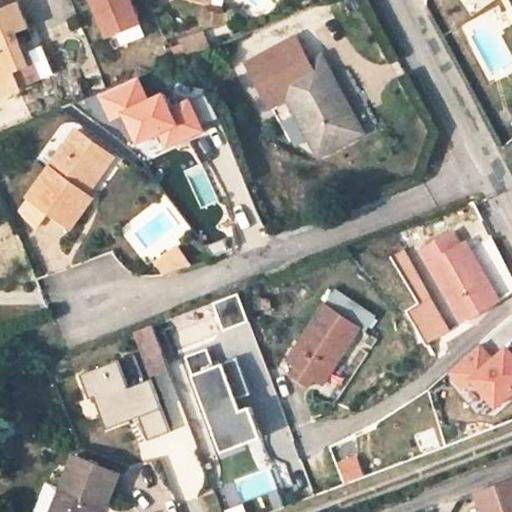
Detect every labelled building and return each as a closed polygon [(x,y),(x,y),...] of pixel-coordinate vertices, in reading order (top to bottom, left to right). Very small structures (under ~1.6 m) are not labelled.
[(88,0),(104,38),(139,24),(128,0),(88,0)] [(334,0),(327,0),(324,1),(328,10),(338,6),(334,0)] [(0,95),(1,99),(25,89),(23,85),(43,77),(36,61),(32,63),(19,32),(29,28),(18,1),(0,8),(0,95)] [(181,42),(187,55),(208,47),(202,34),(181,42)] [(248,63),(272,106),(288,97),(319,156),(364,132),(323,56),(311,62),(297,36),(248,63)] [(205,49),(193,54),(198,65),(209,61),(205,49)] [(193,54),(188,57),(193,68),(198,65),(193,54)] [(160,95),(147,100),(136,77),(98,95),(110,120),(121,115),(134,144),(156,134),(163,149),(201,131),(186,100),(167,110),(160,95)] [(289,103),(274,108),(284,136),(299,130),(289,103)] [(511,104),(500,112),(508,125),(511,122),(511,104)] [(107,150),(78,130),(30,196),(73,225),(92,198),(88,194),(79,187),(107,150)] [(115,156),(107,150),(79,187),(88,194),(115,156)] [(453,233),(422,250),(463,320),(495,301),(480,274),(484,272),(466,241),(460,244),(453,233)] [(192,264),(178,247),(158,262),(167,274),(192,264)] [(408,250),(397,256),(406,274),(418,268),(408,250)] [(418,268),(406,274),(413,285),(422,281),(424,280),(418,268)] [(484,272),(480,274),(495,301),(499,298),(484,272)] [(422,281),(413,285),(423,304),(431,299),(422,281)] [(378,314),(336,288),(289,361),(297,366),(292,374),(311,386),(316,377),(325,383),(361,325),(368,329),(378,314)] [(240,291),(215,301),(225,329),(250,319),(240,291)] [(275,296),(256,299),(258,308),(276,305),(275,296)] [(431,299),(423,304),(408,312),(427,345),(450,332),(431,299)] [(154,324),(137,331),(147,356),(163,350),(154,324)] [(498,404),(511,391),(511,348),(509,346),(494,359),(481,343),(451,369),(465,385),(475,377),(498,404)] [(209,346),(187,355),(224,451),(264,435),(252,404),(243,408),(238,409),(234,399),(239,397),(225,361),(216,365),(209,346)] [(163,350),(147,356),(154,373),(170,367),(163,350)] [(137,351),(121,357),(131,386),(147,381),(137,351)] [(239,355),(225,361),(239,397),(253,391),(239,355)] [(89,397),(94,395),(106,428),(139,416),(148,440),(170,432),(150,380),(126,389),(116,362),(81,375),(89,397)] [(462,395),(480,410),(490,398),(472,383),(462,395)] [(243,408),(239,397),(234,399),(238,409),(243,408)] [(120,473),(74,456),(50,511),(89,511),(94,500),(104,504),(106,505),(120,473)] [(237,480),(244,511),(265,511),(283,508),(274,471),(237,480)] [(511,511),(511,479),(478,492),(485,511),(511,511)] [(100,511),(104,504),(94,500),(89,511),(100,511)]
